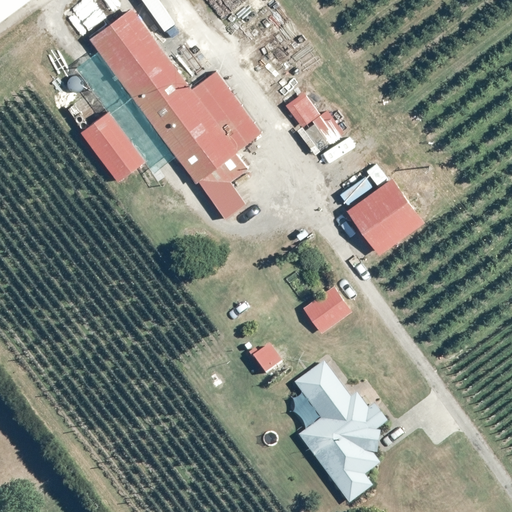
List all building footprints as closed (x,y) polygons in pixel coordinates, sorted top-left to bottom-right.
[(0,0),(0,20),(27,0),(0,0)] [(188,92),(129,10),(87,40),(96,52),(73,69),(90,92),(76,102),(62,113),(113,184),(142,163),(151,176),(175,158),(221,221),(242,206),(226,184),(244,171),(232,154),(257,136),(212,74),(188,92)] [(314,91),(285,111),(313,151),(342,131),(314,91)] [(428,218),(395,173),(376,187),(367,176),(340,196),(382,252),(428,218)] [(353,309),(334,282),(303,304),(322,331),(353,309)] [(285,361),(272,340),(251,354),(264,374),(285,361)] [(305,392),(291,401),(309,427),(300,433),(348,504),(376,485),(367,473),(383,462),(377,451),(391,441),(380,425),(390,418),(380,403),(372,408),(361,391),(354,395),(328,357),(296,379),(305,392)]
